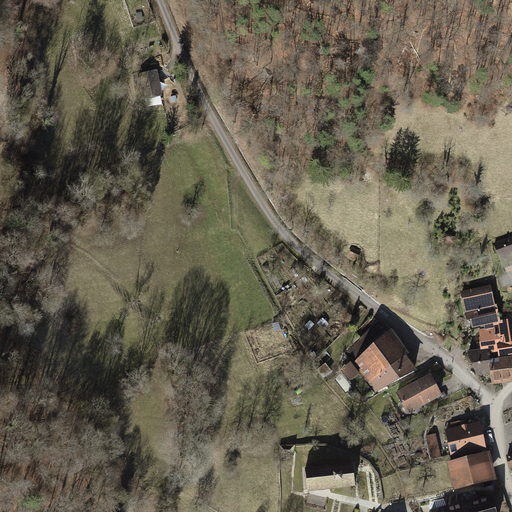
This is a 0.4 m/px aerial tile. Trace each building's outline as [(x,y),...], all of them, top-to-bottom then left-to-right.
[(162,71),(143,74),(148,101),(167,97),(162,71)] [(511,236),(494,242),(503,268),(511,264),(511,236)] [(499,288),(468,294),(475,330),(505,325),(499,288)] [(511,324),(498,328),(505,353),(511,352),(511,324)] [(397,333),(353,359),(379,401),(423,375),(397,333)] [(497,335),(483,338),(486,352),(476,354),(482,380),(499,376),(494,355),(502,354),(497,335)] [(511,359),(497,362),(502,385),(511,382),(511,359)] [(437,376),(400,394),(410,415),(447,398),(437,376)] [(485,420),(447,429),(454,457),(492,448),(485,420)] [(427,436),(432,457),(442,454),(438,434),(427,436)] [(494,452),(453,463),(460,491),(502,479),(494,452)] [(362,463),(313,469),(316,492),(365,486),(362,463)] [(451,506),(437,510),(437,511),(504,511),(500,495),(471,503),(468,494),(449,499),(451,506)]
